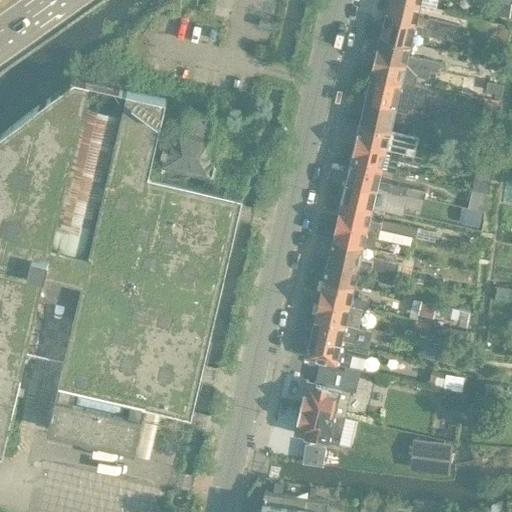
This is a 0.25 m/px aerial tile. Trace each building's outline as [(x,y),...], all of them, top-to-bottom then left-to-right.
[(410,0),(388,0),(385,15),(428,25),(448,30),(452,31),(456,31),(458,23),(454,22),(419,14),(422,3),(410,0)] [(385,15),(380,34),(413,42),(415,32),(415,30),(426,33),(436,35),(446,38),(448,30),(428,25),(385,15)] [(380,34),(376,54),(430,68),(431,68),(431,67),(438,68),(439,61),(433,59),(420,56),(420,57),(410,55),(413,42),(380,34)] [(376,55),(371,74),(415,84),(417,74),(426,76),(428,77),(430,68),(376,54),(376,55)] [(371,74),(366,97),(422,110),(423,111),(428,87),(415,84),(371,74)] [(192,412),(236,220),(242,194),(149,172),(166,98),(129,89),(124,113),(85,104),(90,80),(71,75),(0,132),(0,449),(2,450),(44,270),(83,279),(48,427),(134,448),(145,401),(192,412)] [(501,97),(504,83),(488,80),(486,90),(496,91),(495,96),(501,97)] [(157,172),(172,175),(175,166),(212,174),(216,157),(212,156),(214,150),(212,149),(216,131),(210,129),(214,110),(209,109),(210,104),(208,104),(209,100),(197,97),(195,101),(194,101),(192,105),(186,104),(182,123),(176,122),(172,135),(166,133),(157,172)] [(366,97),(363,109),(395,117),(420,122),(422,110),(366,97)] [(483,101),(481,120),(497,122),(500,103),(483,101)] [(363,109),(360,121),(393,128),(395,117),(363,109)] [(360,121),(356,139),(414,153),(415,147),(409,146),(410,142),(412,133),(393,128),(360,121)] [(356,139),(352,158),(384,165),(386,155),(397,158),(412,161),(426,164),(428,156),(414,153),(356,139)] [(352,158),(347,178),(389,188),(405,192),(413,194),(425,197),(426,189),(391,181),(381,179),(384,165),(352,158)] [(476,169),(474,178),(488,181),(490,171),(476,169)] [(347,178),(342,197),(375,204),(377,194),(387,197),(393,198),(403,201),(405,192),(389,188),(347,178)] [(472,187),(470,196),(485,199),(487,190),(472,187)] [(342,197),(338,216),(381,226),(411,233),(416,234),(418,224),(390,218),(389,222),(382,220),(372,218),(375,204),(342,197)] [(466,207),(463,223),(477,226),(481,210),(466,207)] [(338,216),(333,237),(365,245),(373,247),(376,235),(378,236),(381,226),(338,216)] [(381,226),(378,236),(409,243),(411,233),(381,226)] [(333,237),(328,257),(371,268),(375,269),(393,273),(396,274),(399,263),(377,258),(373,257),(373,258),(363,256),(365,245),(333,237)] [(328,257),(324,276),(356,284),(359,273),(369,275),(371,268),(328,257)] [(324,276),(319,296),(362,306),(368,307),(370,300),(367,299),(364,298),(353,296),(356,284),(324,276)] [(511,287),(498,285),(496,299),(511,301),(511,287)] [(319,297),(315,316),(357,326),(360,314),(362,306),(319,296),(319,297)] [(468,326),(471,310),(421,300),(418,313),(433,316),(434,312),(460,318),(459,324),(468,326)] [(315,316),(310,335),(353,345),(354,337),(357,326),(315,316)] [(466,343),(467,332),(468,330),(436,323),(433,336),(466,343)] [(305,356),(323,360),(343,365),(348,366),(351,354),(351,353),(356,354),(367,356),(369,349),(357,347),(353,345),(310,335),(310,336),(305,356)] [(511,353),(511,343),(503,343),(503,339),(487,336),(485,349),(511,353)] [(425,342),(422,354),(463,364),(466,352),(425,342)] [(320,364),(316,381),(330,384),(330,385),(341,387),(346,370),(320,364)] [(449,371),(446,384),(463,387),(465,374),(449,371)] [(316,381),(306,379),(300,405),(343,416),(348,399),(339,396),(341,387),(330,385),(330,384),(316,381)] [(487,380),(485,392),(506,395),(508,383),(487,380)] [(338,442),(343,416),(300,405),(294,432),(338,442)] [(346,441),(341,454),(360,461),(364,448),(346,441)] [(426,443),(423,462),(448,465),(451,446),(426,443)] [(310,454),(309,462),(322,464),(323,456),(310,454)] [(282,511),(285,493),(264,490),(262,502),(261,507),(257,506),(255,511),(282,511)] [(304,511),(307,496),(285,493),(282,511),(304,511)] [(329,499),(307,496),(304,511),(326,511),(327,510),(328,501),(329,499)]
